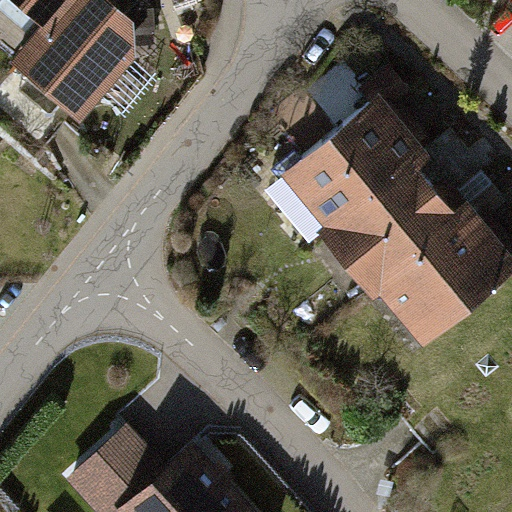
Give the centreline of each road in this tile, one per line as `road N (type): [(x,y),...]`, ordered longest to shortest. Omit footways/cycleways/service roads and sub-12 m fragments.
road 1 (residential): [(106,266),(275,427),(346,511)]
road 2 (residential): [(106,266),(314,0)]
road 3 (residential): [(0,394),(106,266)]
road 4 (residential): [(413,0),(511,93)]
